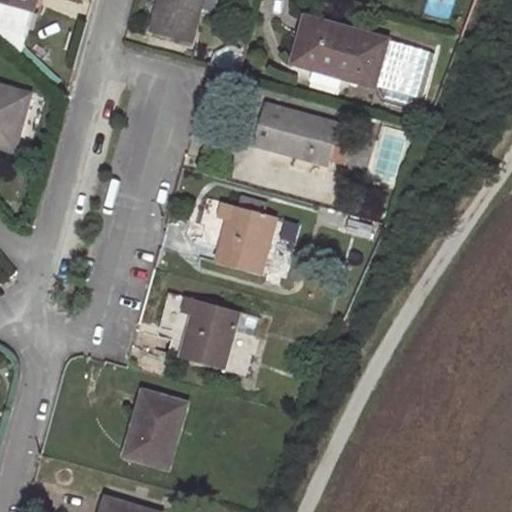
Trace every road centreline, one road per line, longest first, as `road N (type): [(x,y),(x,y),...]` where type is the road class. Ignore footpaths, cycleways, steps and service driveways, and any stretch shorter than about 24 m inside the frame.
road 1 (track): [(299,511),(361,380),(511,161)]
road 2 (residential): [(45,345),(108,317),(172,74),(111,57)]
road 3 (residential): [(111,57),(51,284)]
road 4 (residential): [(0,506),(45,345)]
